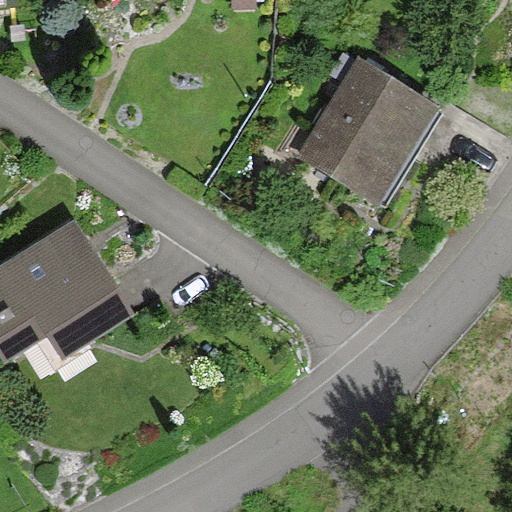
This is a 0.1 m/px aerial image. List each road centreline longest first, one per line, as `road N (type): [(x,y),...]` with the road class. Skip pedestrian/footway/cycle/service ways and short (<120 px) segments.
road 1 (residential): [(385,372),(337,321),(0,92)]
road 2 (unclassified): [(158,511),(316,426),(385,372)]
road 3 (unclassified): [(385,372),(511,230)]
